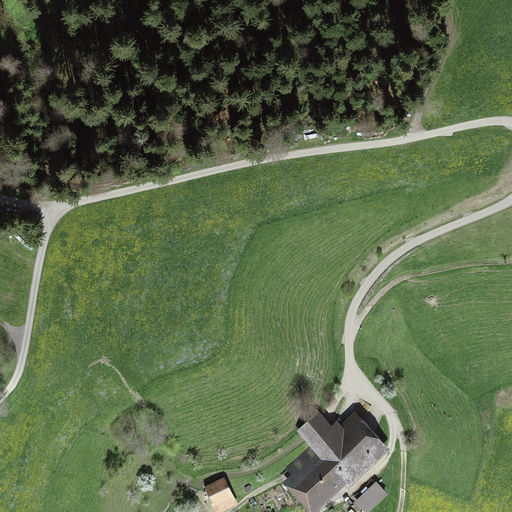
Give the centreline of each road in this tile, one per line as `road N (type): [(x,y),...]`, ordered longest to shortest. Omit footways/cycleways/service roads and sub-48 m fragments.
road 1 (unclassified): [(511,122),(242,163),(62,204),(0,198)]
road 2 (unclassified): [(391,417),(352,369),(349,315),(357,297),(406,247),(511,199)]
road 3 (track): [(414,138),(450,43),(443,0)]
